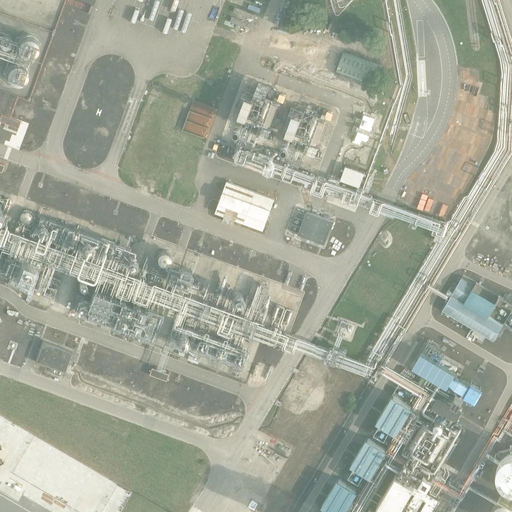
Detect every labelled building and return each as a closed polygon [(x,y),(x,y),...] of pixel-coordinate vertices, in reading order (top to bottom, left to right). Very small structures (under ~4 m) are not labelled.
[(235,8),(231,22),(250,29),(255,15),(235,8)] [(39,48),(39,45),(37,41),(34,39),(31,38),(27,39),(25,40),(24,41),(22,44),(21,46),(21,48),(21,51),(22,53),(23,54),(26,56),(30,57),(33,57),(35,56),(37,55),(39,52),(39,48)] [(382,66),(344,52),(336,73),(374,87),(382,66)] [(29,75),(29,74),(29,72),(28,71),(27,68),(25,67),(23,66),(20,65),(18,65),(15,66),(13,68),(11,71),(11,72),(11,74),(11,76),(11,78),(13,81),(16,83),(19,84),(23,83),(26,81),(28,78),(29,75)] [(277,109),(290,112),(293,98),(281,95),(277,109)] [(1,114),(0,116),(0,121),(18,128),(20,121),(1,114)] [(275,198),(227,181),(216,213),(264,230),(275,198)] [(301,232),(326,241),(334,219),(309,210),(301,232)] [(38,219),(37,216),(35,213),(34,212),(32,211),(29,211),(26,211),(25,212),(23,213),(22,216),(21,219),(22,221),(23,224),(25,226),(29,227),(30,227),(32,227),(35,225),(37,222),(38,219)] [(41,219),(35,240),(126,269),(133,248),(41,219)] [(172,259),(172,256),(170,253),(169,252),(167,251),(164,251),(161,251),(159,252),(158,253),(156,256),(156,259),(156,261),(158,264),(160,266),(163,267),(165,267),(167,267),(170,265),(171,263),(172,259)] [(461,277),(442,311),(494,340),(503,325),(463,303),(474,284),(461,277)] [(150,337),(159,311),(93,287),(84,313),(150,337)] [(502,305),(497,319),(506,323),(511,306),(511,302),(501,298),(498,303),(502,305)] [(277,344),(289,350),(297,334),(285,328),(277,344)] [(72,353),(43,342),(36,362),(65,372),(72,353)] [(430,347),(418,368),(479,403),(487,390),(464,377),(469,369),(430,347)] [(393,395),(377,422),(396,432),(413,406),(393,395)] [(351,465),(371,477),(387,450),(367,438),(351,465)] [(511,458),(510,459),(507,461),(504,463),(502,465),(500,468),(499,471),(498,475),(498,478),(499,481),(500,484),(502,487),(504,490),(507,492),(510,493),(511,493),(511,458)] [(398,511),(415,484),(396,473),(375,509),(380,511),(373,511),(368,509),(367,511),(398,511)] [(323,505),(334,511),(344,511),(357,491),(338,479),(323,505)]
